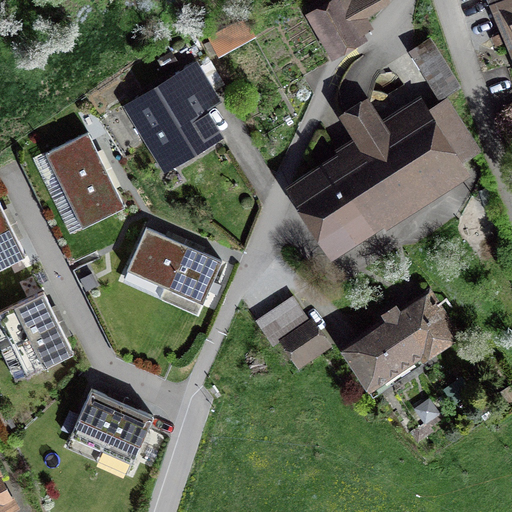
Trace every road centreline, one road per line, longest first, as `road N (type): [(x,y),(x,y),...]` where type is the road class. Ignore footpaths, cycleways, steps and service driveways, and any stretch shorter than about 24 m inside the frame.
road 1 (residential): [(163,511),(194,412),(99,355),(12,178)]
road 2 (residential): [(405,0),(290,148),(225,312)]
road 3 (residential): [(459,0),(511,161)]
